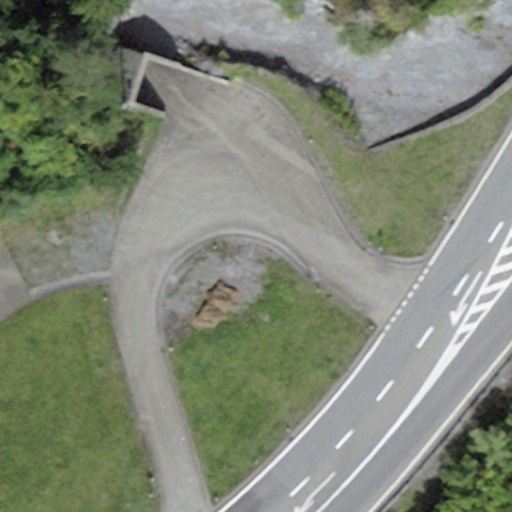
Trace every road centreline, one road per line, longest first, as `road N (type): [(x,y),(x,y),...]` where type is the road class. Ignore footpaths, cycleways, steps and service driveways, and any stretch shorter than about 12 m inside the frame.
road 1 (tertiary): [(511,186),(414,352),(279,511)]
road 2 (tertiary): [(349,511),(511,338)]
